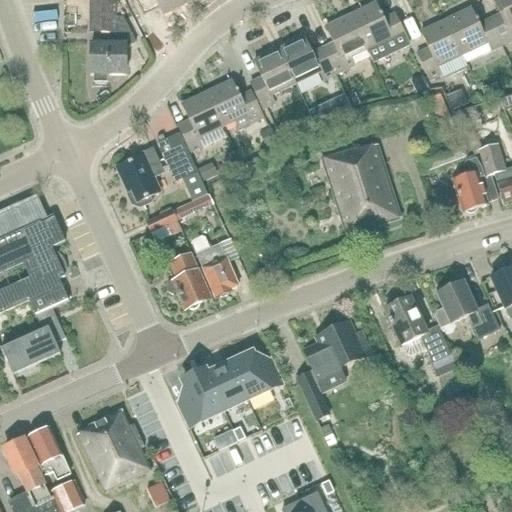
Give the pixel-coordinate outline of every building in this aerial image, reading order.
[(100,36),(129,37),(120,20),(113,20),(112,5),(108,5),(107,0),(88,0),(88,34),(100,34),(100,36)] [(162,18),(187,7),(183,0),(138,0),(142,8),(155,2),(162,18)] [(508,37),(511,35),(511,0),(495,0),(491,2),(499,18),(488,24),(501,50),(511,45),(508,37)] [(374,7),(349,19),(365,53),(367,52),(372,64),(407,48),(393,17),(382,22),(374,7)] [(488,24),(478,29),(470,12),(444,24),(461,60),(484,49),(488,56),(501,50),(488,24)] [(365,53),(349,19),(325,31),(332,46),(320,52),(333,79),(355,68),(351,60),(365,53)] [(436,72),(461,60),(444,24),(420,36),(428,52),(416,58),(428,85),(440,79),(436,72)] [(133,45),(129,37),(100,36),(100,47),(87,48),(87,77),(123,78),(123,50),(133,45)] [(333,79),(320,52),(310,57),(302,41),(277,53),(294,88),(318,76),(322,84),(333,79)] [(270,99),(294,88),(277,53),(253,65),(261,80),(250,86),(262,112),(274,107),(270,99)] [(426,90),(421,79),(410,84),(416,95),(426,90)] [(221,130),(245,119),(249,126),(261,121),(249,95),(237,100),(230,85),(205,96),(221,130)] [(486,102),(500,98),(497,86),(483,90),(486,102)] [(452,113),(467,106),(461,94),(447,100),(452,113)] [(196,142),(221,130),(205,96),(181,108),(188,124),(176,129),(189,155),(200,149),(196,142)] [(353,111),(360,107),(355,97),(348,100),(353,111)] [(420,106),(426,119),(436,144),(455,135),(438,97),(420,106)] [(314,120),(324,115),(321,109),(311,114),(314,120)] [(260,138),(264,148),(275,144),(270,134),(260,138)] [(464,159),(455,138),(414,154),(422,175),(464,159)] [(482,152),(478,153),(479,156),(486,179),(494,177),(496,181),(495,182),(503,206),(511,202),(511,170),(506,172),(498,147),(482,152)] [(320,162),(331,197),(344,239),(398,222),(376,149),(359,154),(358,150),(320,162)] [(157,196),(146,171),(157,166),(150,152),(138,157),(139,159),(114,171),(121,187),(125,185),(129,193),(123,196),(129,209),(136,211),(149,206),(146,200),(157,196)] [(177,155),(175,156),(164,161),(175,185),(182,181),(188,179),(177,155)] [(479,170),(473,162),(464,165),(469,178),(450,184),(461,217),(486,208),(485,205),(495,202),(488,180),(482,181),(479,170)] [(199,173),(204,184),(217,178),(212,167),(199,173)] [(188,179),(182,181),(192,204),(207,197),(197,174),(188,179)] [(192,204),(172,213),(176,222),(213,206),(208,197),(207,197),(192,204)] [(10,210),(0,214),(0,316),(31,303),(38,318),(54,311),(69,304),(59,281),(66,278),(53,249),(66,243),(54,217),(52,218),(47,220),(37,198),(10,210)] [(171,214),(164,217),(147,225),(156,245),(171,238),(170,235),(179,231),(171,214)] [(193,246),(197,256),(195,257),(214,301),(231,294),(230,292),(238,288),(220,247),(210,251),(206,240),(202,238),(194,242),(193,246)] [(173,296),(177,295),(185,313),(209,302),(189,259),(182,262),(181,260),(169,266),(176,282),(169,285),(168,286),(167,289),(168,292),(169,295),(171,296),(173,296)] [(511,271),(490,282),(508,322),(511,320),(511,271)] [(454,324),(465,320),(475,343),(499,332),(487,306),(475,312),(462,285),(436,297),(443,312),(437,315),(436,319),(441,330),(442,331),(443,332),(444,333),(446,334),(448,334),(450,334),(451,333),(453,332),(454,331),(455,330),(455,328),(455,326),(454,324)] [(410,301),(384,313),(401,349),(403,354),(403,355),(404,355),(404,356),(405,356),(406,357),(407,357),(408,358),(409,358),(410,358),(411,358),(411,357),(424,351),(431,367),(442,389),(443,388),(445,392),(462,384),(450,358),(438,332),(437,329),(425,334),(410,301)] [(54,311),(38,318),(44,333),(2,352),(14,378),(62,356),(58,346),(67,341),(54,311)] [(367,344),(359,347),(349,325),(314,341),(317,347),(304,353),(309,362),(314,373),(295,380),(316,424),(331,418),(320,395),(322,395),(322,396),(347,385),(341,372),(373,357),(367,344)] [(253,356),(230,366),(247,403),(281,387),(269,362),(258,367),(253,356)] [(207,377),(224,414),(247,403),(230,366),(207,377)] [(189,399),(178,404),(190,430),(224,414),(207,377),(205,374),(183,384),(189,399)] [(129,430),(121,414),(90,429),(91,431),(78,437),(106,495),(150,474),(139,451),(143,449),(133,428),(129,430)] [(240,430),(233,434),(238,444),(245,441),(240,430)] [(70,477),(61,458),(62,458),(49,432),(28,442),(41,468),(40,469),(45,479),(54,475),(58,484),(70,477)] [(28,487),(32,493),(9,504),(12,511),(56,511),(24,443),(4,452),(17,478),(19,478),(24,489),(28,487)] [(328,483),(321,487),(326,498),(333,494),(328,483)] [(73,486),(69,488),(53,496),(60,511),(68,511),(82,506),(73,486)] [(156,510),(170,503),(161,486),(147,492),(156,510)] [(325,511),(317,495),(282,511),(325,511)]
